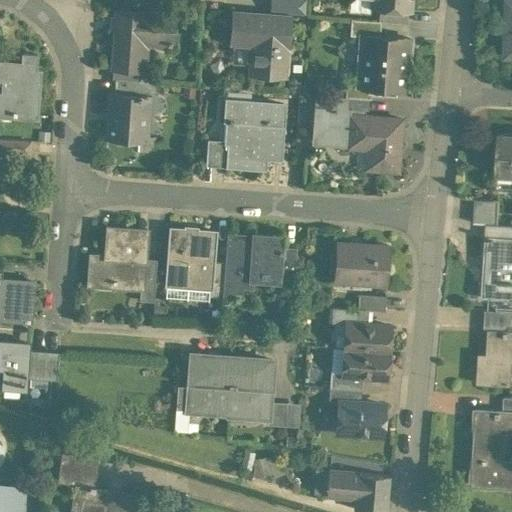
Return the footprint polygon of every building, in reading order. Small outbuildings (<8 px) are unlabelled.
[(370,0),(371,5),(370,5),(370,7),(377,7),(379,8),(409,10),(411,10),(412,8),(411,8),(412,0),(370,0)] [(377,7),(377,19),(380,20),(409,22),(409,10),(377,7)] [(173,13),(116,9),(112,65),(112,66),(140,68),(146,68),(147,51),(142,51),(142,49),(143,41),(171,43),(173,13)] [(289,15),(233,11),(231,42),(252,43),(250,71),(285,73),(289,15)] [(377,19),(350,17),(349,34),(367,35),(367,34),(379,34),(380,20),(377,19)] [(379,34),(367,34),(367,35),(365,64),(361,64),(360,83),(359,84),(372,85),(404,88),(407,37),(379,34)] [(0,59),(0,78),(2,79),(1,91),(0,90),(0,106),(12,108),(11,116),(37,117),(41,68),(36,68),(37,53),(22,52),(21,61),(0,59)] [(140,68),(112,66),(111,78),(115,78),(139,79),(140,68)] [(139,79),(115,78),(114,91),(152,94),(153,80),(139,79)] [(346,82),(345,95),(347,95),(369,97),(371,97),(372,85),(359,84),(360,83),(346,82)] [(114,91),(110,91),(107,137),(108,138),(108,136),(127,138),(127,139),(154,141),(155,135),(145,134),(147,110),(143,110),(144,96),(152,96),(152,94),(114,91)] [(368,115),(368,109),(346,107),(347,95),(345,95),(315,93),(311,143),(347,145),(350,113),(368,115)] [(369,97),(347,95),(346,107),(368,109),(369,97)] [(283,102),(227,98),(225,120),(231,121),(229,140),(228,163),(263,166),(264,155),(276,156),(277,136),(280,136),(283,102)] [(368,115),(350,113),(347,145),(373,147),(371,167),(397,169),(401,117),(368,115)] [(511,133),(498,133),(496,170),(511,170),(511,133)] [(30,139),(0,136),(0,150),(29,153),(30,139)] [(229,140),(210,139),(208,162),(228,163),(229,140)] [(497,200),(474,199),(473,210),(497,211),(497,200)] [(497,211),(473,210),(473,222),(486,222),(496,223),(497,211)] [(486,222),(485,234),(511,235),(511,223),(496,223),(486,222)] [(146,228),(107,225),(105,254),(90,253),(88,276),(111,278),(111,280),(114,280),(114,282),(140,284),(142,284),(143,268),(146,228)] [(214,230),(170,226),(166,282),(209,286),(210,286),(212,259),(214,230)] [(281,235),(253,233),(252,235),(228,234),(228,231),(226,231),(224,260),(222,294),(235,295),(234,298),(237,298),(239,283),(250,283),(251,278),(278,280),(278,279),(280,247),(281,235)] [(511,235),(485,234),(485,236),(487,237),(486,254),(484,254),(484,256),(486,256),(485,274),(483,274),(482,276),(484,276),(483,294),(481,294),(481,296),(511,297),(511,235)] [(388,244),(335,241),(333,279),(386,282),(388,244)] [(294,248),(280,247),(278,279),(292,280),(294,248)] [(224,260),(212,259),(210,286),(209,286),(208,295),(222,296),(222,294),(224,260)] [(155,269),(143,268),(142,284),(140,284),(139,299),(153,300),(155,269)] [(0,316),(29,318),(32,280),(0,277),(0,316)] [(385,294),(358,292),(357,307),(368,308),(384,309),(385,294)] [(357,307),(332,306),(331,321),(345,322),(346,321),(367,322),(368,308),(357,307)] [(511,310),(485,309),(484,327),(488,328),(503,328),(510,329),(511,325),(511,324),(511,310)] [(367,322),(346,321),(345,322),(344,347),(388,350),(390,324),(367,322)] [(503,328),(488,328),(486,352),(478,352),(476,382),(510,383),(511,360),(511,329),(510,329),(503,328)] [(27,342),(0,340),(0,384),(24,386),(25,374),(27,350),(27,342)] [(388,350),(344,347),(342,371),(342,373),(362,374),(386,376),(388,350)] [(46,352),(27,350),(25,374),(44,375),(46,352)] [(59,352),(46,352),(44,375),(57,376),(59,352)] [(233,356),(191,353),(189,386),(188,405),(187,409),(229,412),(233,356)] [(271,358),(233,356),(229,412),(229,413),(267,416),(268,399),(271,358)] [(362,374),(342,373),(342,371),(330,370),(329,386),(361,388),(362,374)] [(189,386),(177,385),(176,405),(188,405),(189,386)] [(361,388),(329,386),(328,400),(338,401),(338,400),(360,401),(361,388)] [(268,399),(267,416),(267,423),(297,426),(299,402),(268,399)] [(360,401),(338,400),(338,401),(337,415),(341,417),(340,430),(381,433),(383,403),(360,401)] [(511,410),(505,410),(475,409),(471,483),(511,485),(511,460),(503,459),(505,429),(511,429),(511,410)] [(97,456),(61,451),(57,482),(76,485),(76,484),(93,487),(97,456)] [(389,474),(328,469),(326,493),(356,495),(355,508),(386,511),(389,474)] [(93,487),(76,484),(76,485),(71,511),(141,511),(144,495),(93,487)]
